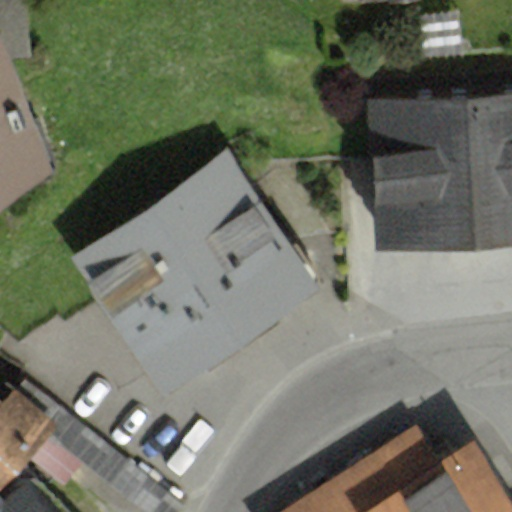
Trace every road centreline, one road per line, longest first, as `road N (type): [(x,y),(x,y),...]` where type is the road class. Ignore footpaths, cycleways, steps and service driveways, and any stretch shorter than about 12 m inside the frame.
road 1 (tertiary): [(234,511),(274,445),(327,392),(396,363),(511,346)]
road 2 (unknown): [(251,480),(87,304)]
